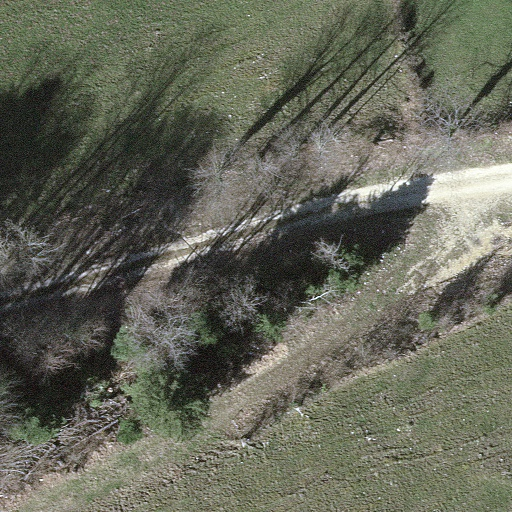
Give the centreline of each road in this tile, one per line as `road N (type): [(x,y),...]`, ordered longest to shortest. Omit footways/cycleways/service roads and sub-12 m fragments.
road 1 (track): [(55,511),(147,463),(335,339),(444,247),(483,183)]
road 2 (track): [(0,291),(377,196),(511,179)]
